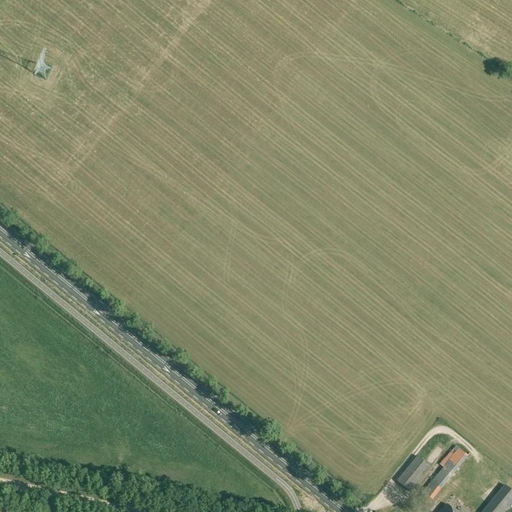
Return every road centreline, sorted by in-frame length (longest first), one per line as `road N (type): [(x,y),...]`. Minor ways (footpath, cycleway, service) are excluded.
road 1 (primary): [(345,511),(0,226)]
road 2 (track): [(0,482),(135,511)]
